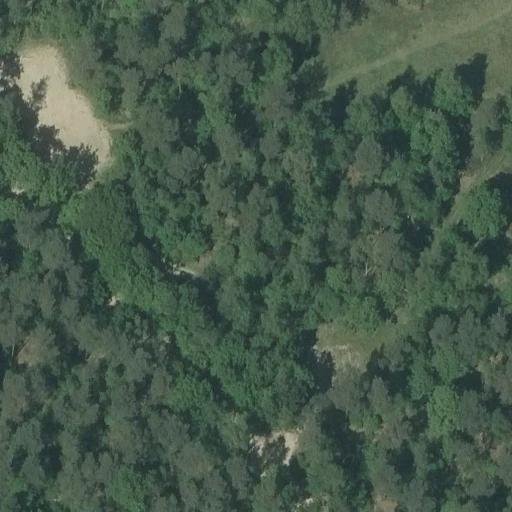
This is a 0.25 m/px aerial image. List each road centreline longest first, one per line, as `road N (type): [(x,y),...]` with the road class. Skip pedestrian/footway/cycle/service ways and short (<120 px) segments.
road 1 (track): [(18,35),(46,94),(92,148),(138,233),(191,277),(274,320),(364,352)]
road 2 (track): [(314,511),(0,178)]
road 3 (track): [(260,478),(364,352),(511,139)]
road 4 (track): [(352,368),(511,279)]
